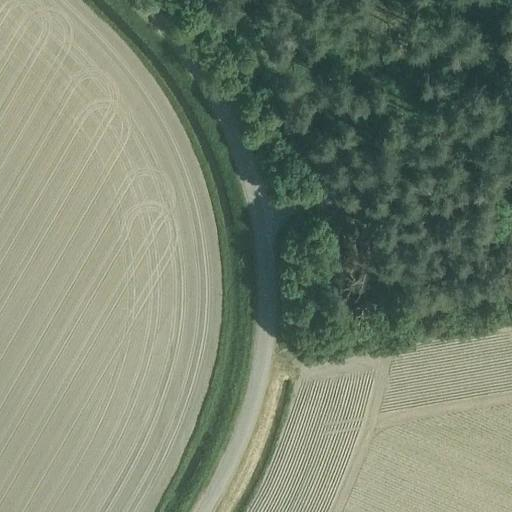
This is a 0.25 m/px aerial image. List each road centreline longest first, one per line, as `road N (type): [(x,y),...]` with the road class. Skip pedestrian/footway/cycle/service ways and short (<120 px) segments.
road 1 (unclassified): [(206,511),(251,410),(262,322),(257,216),(206,89),(142,0)]
road 2 (track): [(341,197),(367,221),(391,283),(405,293),(511,270)]
road 3 (track): [(341,197),(467,191),(511,217)]
